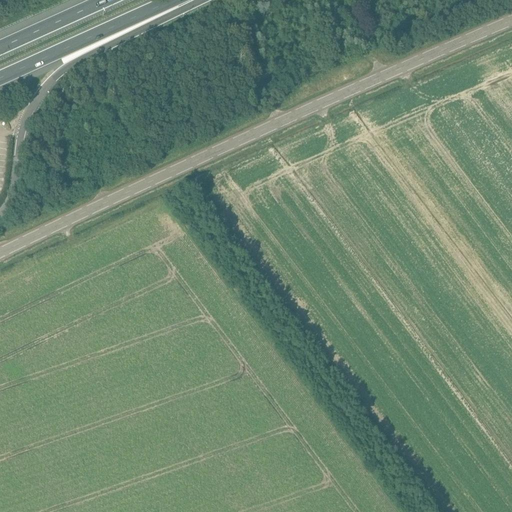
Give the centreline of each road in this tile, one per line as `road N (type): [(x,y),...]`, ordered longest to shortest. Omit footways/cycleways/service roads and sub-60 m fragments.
road 1 (tertiary): [(511,20),(330,96),(0,253)]
road 2 (motorway): [(0,78),(174,0)]
road 3 (motorway): [(53,79),(187,0)]
